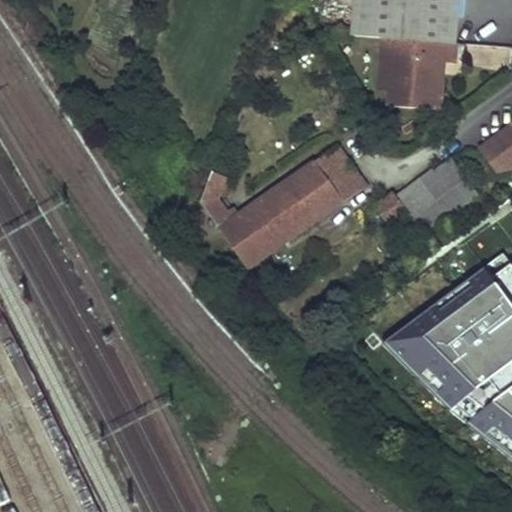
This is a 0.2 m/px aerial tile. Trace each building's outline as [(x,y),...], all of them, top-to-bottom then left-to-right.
[(357,0),(354,36),(383,38),(455,44),(458,0),(357,0)] [(455,44),(383,38),(379,91),(388,92),(387,107),(441,111),(444,71),(435,70),(436,63),(445,63),(453,64),(455,44)] [(445,63),(436,63),(435,70),(444,71),(445,63)] [(511,129),(484,151),(499,171),(511,167),(511,129)] [(341,147),(219,229),(248,270),(368,189),(341,147)] [(451,159),(421,181),(436,203),(447,219),(478,197),(451,159)] [(218,202),(226,180),(213,175),(201,206),(214,224),(228,215),(218,202)] [(421,181),(398,199),(406,212),(413,221),(436,203),(421,181)] [(406,212),(398,199),(394,194),(376,208),(389,225),(406,212)] [(511,362),(511,305),(484,273),(389,345),(451,413),(511,362)] [(511,392),(472,423),(511,453),(511,392)]
